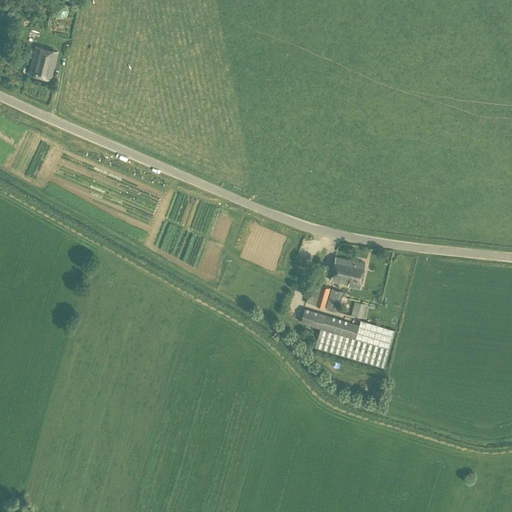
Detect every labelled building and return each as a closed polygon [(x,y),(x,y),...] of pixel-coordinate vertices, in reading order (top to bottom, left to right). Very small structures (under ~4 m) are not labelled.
[(50,79),(57,52),(35,46),(28,73),(50,79)] [(359,288),(365,263),(335,257),(330,280),(348,284),(348,285),(359,288)] [(330,288),(322,285),(327,265),(316,263),(311,283),(320,285),(319,287),(311,284),(306,301),(324,307),(330,288)] [(337,311),(342,291),(331,288),(325,308),(337,311)] [(361,317),(364,303),(354,301),(350,315),(361,317)] [(358,324),(304,308),(300,322),(320,328),(314,346),(384,367),(395,330),(360,319),(358,324)]
